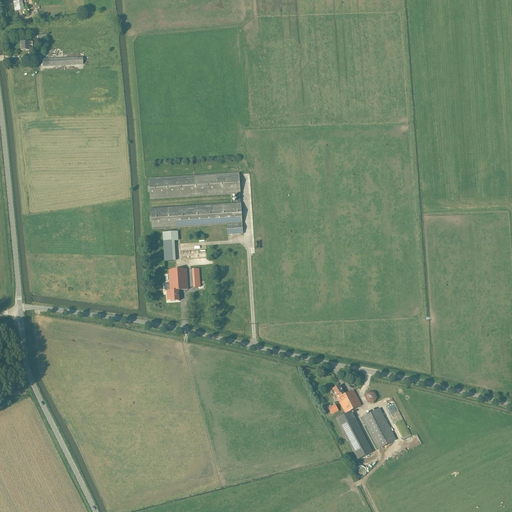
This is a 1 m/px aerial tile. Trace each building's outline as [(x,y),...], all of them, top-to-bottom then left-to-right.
[(13,0),(15,11),(24,10),(22,0),(13,0)] [(33,50),(32,42),(20,43),(21,51),(33,50)] [(83,65),(82,57),(42,59),(43,67),(83,65)] [(150,199),(237,194),(238,203),(151,209),(152,229),(227,225),(228,235),(243,234),(241,203),(240,194),(239,173),(149,179),(150,199)] [(178,241),(178,231),(163,232),(165,262),(176,261),(175,241),(178,241)] [(169,270),(170,291),(179,290),(188,290),(186,269),(169,270)] [(179,290),(170,291),(167,291),(167,300),(171,300),(171,302),(179,301),(179,290)] [(362,406),(353,390),(345,395),(340,385),(332,389),(346,414),(362,406)] [(374,392),(368,392),(364,397),(367,403),(374,403),(377,398),(374,392)] [(396,440),(380,408),(361,418),(378,450),(396,440)] [(342,429),(358,460),(372,453),(358,427),(351,414),(346,417),(338,422),(342,429)] [(362,466),(361,466),(360,466),(359,466),(358,467),(357,468),(356,468),(356,469),(355,470),(355,472),(355,473),(356,474),(356,475),(357,476),(358,476),(359,477),(360,477),(361,477),(362,477),(363,477),(364,476),(365,476),(365,475),(366,474),(366,473),(367,472),(367,471),(366,470),(366,469),(365,468),(365,467),(364,467),(363,466),(362,466)]
